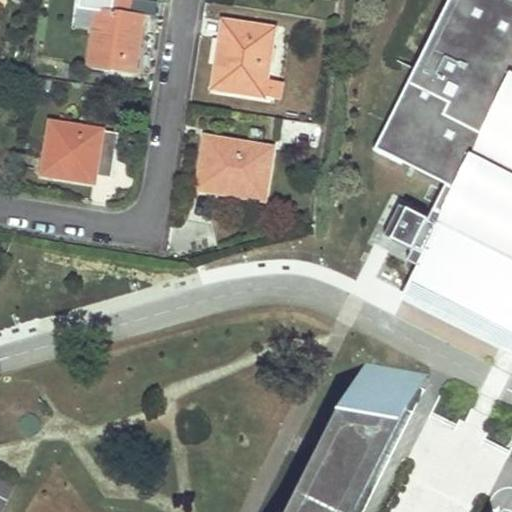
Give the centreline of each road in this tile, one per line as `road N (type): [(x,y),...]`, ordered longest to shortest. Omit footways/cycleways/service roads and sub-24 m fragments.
road 1 (residential): [(0,209),(148,232),(185,0)]
road 2 (unknown): [(443,357),(371,511)]
